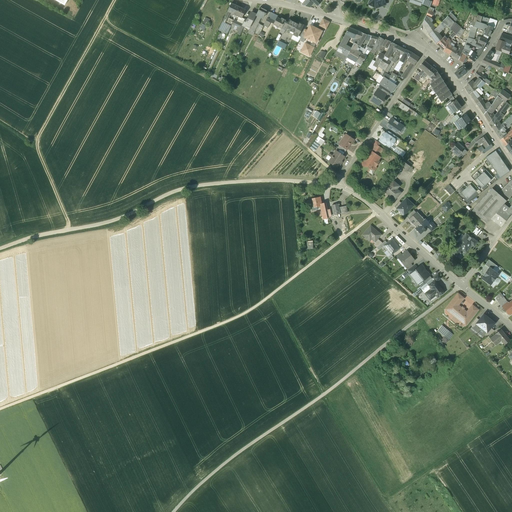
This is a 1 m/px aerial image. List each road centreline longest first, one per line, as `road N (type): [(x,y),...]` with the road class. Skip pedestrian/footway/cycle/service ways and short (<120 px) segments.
road 1 (track): [(511,410),(389,495),(321,396),(271,295)]
road 2 (unclassified): [(0,249),(107,222),(203,184),(339,185)]
road 3 (track): [(340,179),(263,111),(207,79)]
road 4 (residential): [(339,185),(426,52)]
road 5 (residential): [(339,185),(460,285)]
road 6 (track): [(105,16),(34,145)]
road 7 (track): [(115,0),(107,22),(207,79)]
